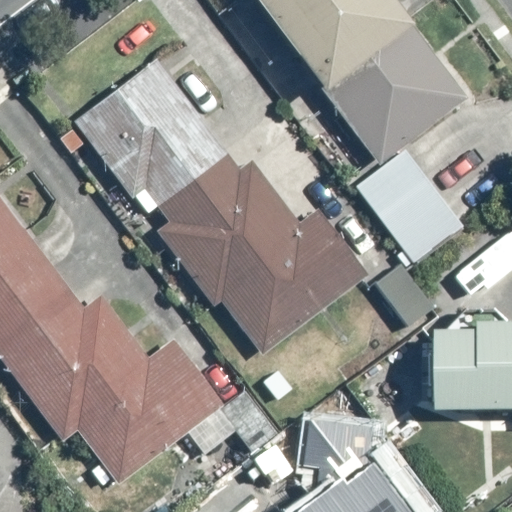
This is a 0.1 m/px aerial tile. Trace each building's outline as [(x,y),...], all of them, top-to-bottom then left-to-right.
[(387,0),(245,0),(369,164),(460,96),(387,0)] [(234,166),(149,54),(67,117),(127,197),(135,191),(258,352),(361,274),(312,209),(296,221),(246,157),(234,166)] [(458,229),(402,154),(353,190),(409,265),(458,229)] [(78,306),(0,204),(0,363),(59,440),(72,429),(114,484),(220,403),(168,336),(144,354),(97,292),(78,306)] [(401,266),(372,288),(403,328),(431,307),(401,266)] [(460,327),(418,326),(418,405),(511,405),(511,318),(460,318),(460,327)]
